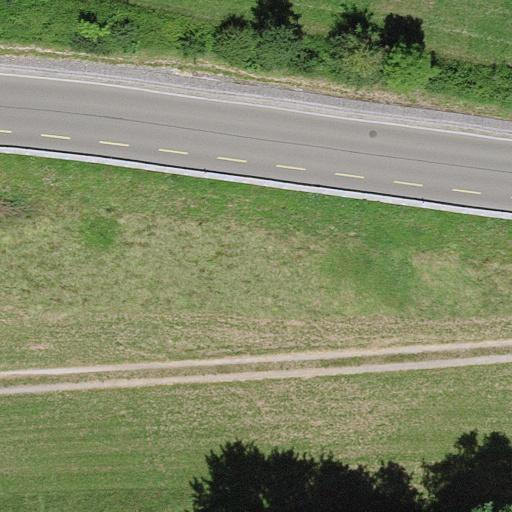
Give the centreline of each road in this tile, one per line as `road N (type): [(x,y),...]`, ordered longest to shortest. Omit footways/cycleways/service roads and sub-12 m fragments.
road 1 (tertiary): [(0,106),(511,170)]
road 2 (track): [(0,389),(511,354)]
road 3 (track): [(148,0),(511,74)]
